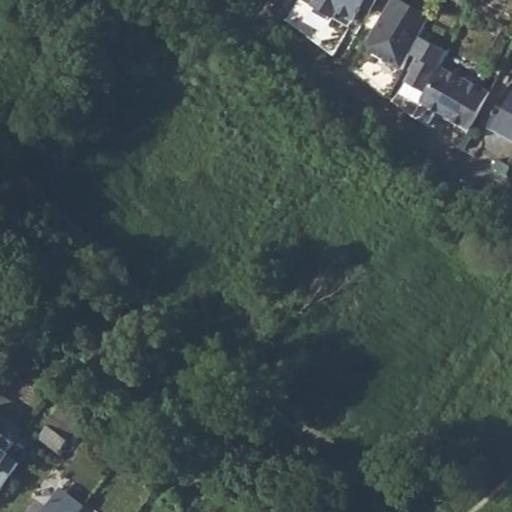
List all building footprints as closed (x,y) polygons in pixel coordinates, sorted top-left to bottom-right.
[(295,0),(284,19),(332,56),(360,8),(364,0),(295,0)] [(375,0),(364,0),(360,8),(368,13),(375,0)] [(390,4),(352,70),(387,97),(410,55),(419,38),(426,25),(390,4)] [(406,81),(392,100),(413,117),(423,100),(443,64),(449,54),(419,38),(410,55),(416,58),(410,71),(411,73),(406,81)] [(491,92),(443,64),(423,100),(472,128),(491,92)] [(511,138),(511,86),(490,126),(511,138)] [(68,397),(39,436),(58,450),(66,438),(65,437),(86,414),(68,397)] [(15,440),(0,429),(0,491),(21,461),(8,452),(15,440)] [(175,461),(169,471),(187,481),(194,470),(175,461)] [(150,474),(144,484),(152,489),(159,480),(150,474)]
